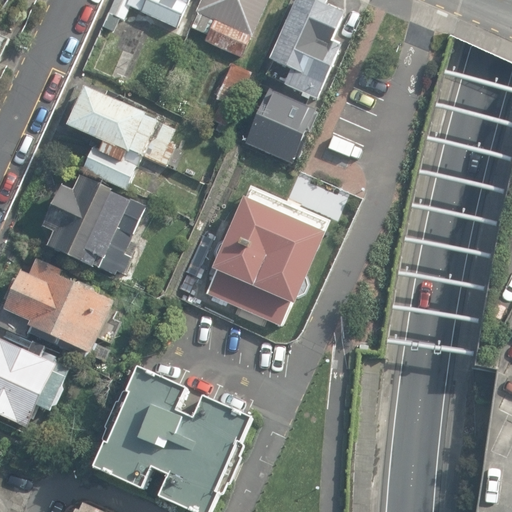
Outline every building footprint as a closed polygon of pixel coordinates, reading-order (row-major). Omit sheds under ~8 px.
[(128,6),(130,0),(115,0),(104,27),(115,33),(121,19),(126,21),(132,8),(128,6)] [(130,0),(128,6),(132,8),(177,29),(190,0),(130,0)] [(202,0),(196,13),(198,14),(192,29),(208,36),(205,42),(243,59),(269,0),(202,0)] [(297,0),(271,60),(294,70),(287,86),(304,93),(303,96),(310,99),(311,97),(321,101),(344,47),(342,46),(343,43),(336,40),(348,13),(328,4),(330,0),(297,0)] [(232,128),(256,75),(233,64),(216,100),(222,103),(214,120),(232,128)] [(321,111),(261,85),(256,96),(266,100),(247,144),(296,167),(321,111)] [(149,114),(86,87),(68,126),(99,140),(94,149),(85,170),(84,172),(130,193),(131,191),(145,157),(169,167),(178,146),(172,144),(178,130),(148,117),(149,114)] [(75,190),(62,184),(42,227),(55,233),(48,247),(95,269),(96,268),(101,270),(102,268),(117,275),(119,272),(126,275),(134,259),(126,255),(148,209),(114,193),(115,191),(81,176),(75,190)] [(334,222),(252,186),(215,270),(218,271),(208,295),(284,328),(294,305),(296,306),(300,298),(307,294),(310,287),(308,280),(334,222)] [(119,303),(21,260),(0,307),(0,317),(94,359),(119,303)] [(68,365),(0,337),(0,405),(44,424),(68,365)] [(223,511),(262,418),(142,362),(97,462),(203,511),(223,511)]
